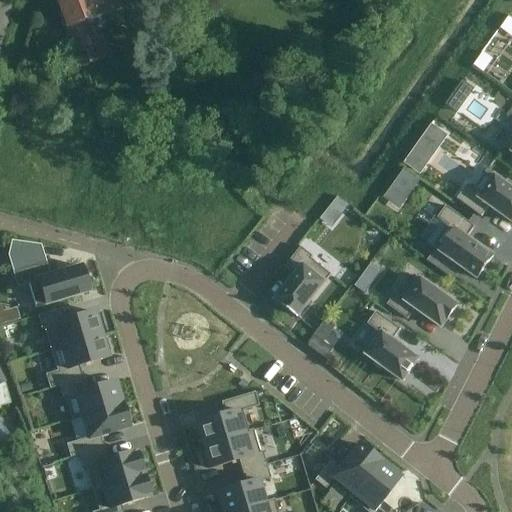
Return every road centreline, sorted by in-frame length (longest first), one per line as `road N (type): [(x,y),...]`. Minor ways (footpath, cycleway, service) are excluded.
road 1 (residential): [(436,469),(203,288),(136,271)]
road 2 (residential): [(181,511),(120,305),(120,288),(136,271)]
road 3 (residential): [(436,469),(511,316)]
